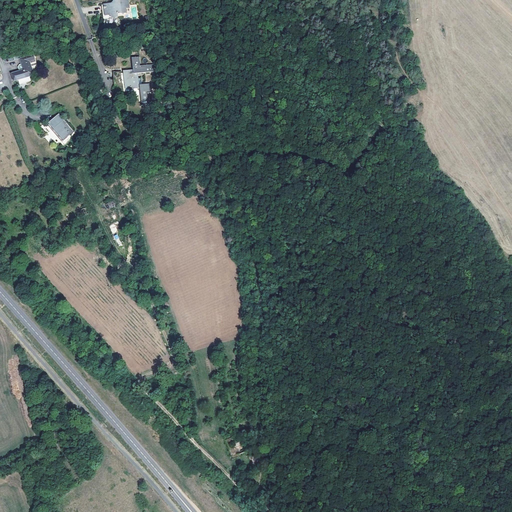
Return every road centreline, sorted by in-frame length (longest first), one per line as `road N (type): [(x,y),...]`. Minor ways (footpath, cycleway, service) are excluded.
road 1 (secondary): [(0,291),(191,511)]
road 2 (track): [(511,220),(428,100)]
